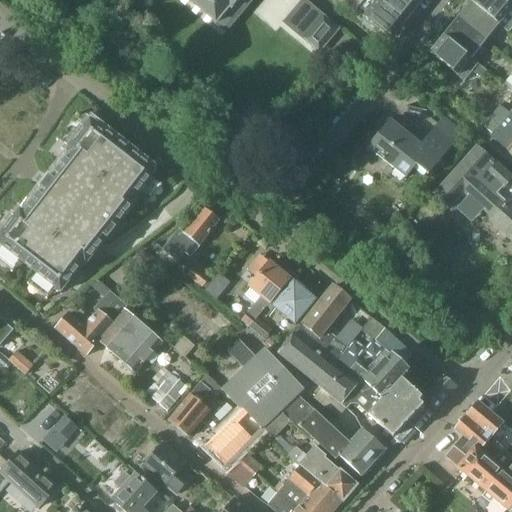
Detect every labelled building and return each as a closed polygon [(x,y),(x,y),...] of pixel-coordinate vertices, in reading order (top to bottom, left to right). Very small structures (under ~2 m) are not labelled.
[(195,0),(209,12),(219,0),(195,0)] [(376,0),(362,0),(364,1),(356,11),(364,19),(365,25),(375,27),(390,40),(403,23),(376,0)] [(376,0),(403,23),(417,6),(410,0),(376,0)] [(500,0),(472,0),(470,4),(497,25),(511,8),(500,0)] [(511,0),(500,0),(511,8),(511,6),(511,0)] [(470,4),(456,21),(483,42),(497,25),(470,4)] [(319,55),(339,32),(323,19),(304,42),(319,55)] [(456,21),(443,38),(469,59),(470,58),(483,42),(456,21)] [(469,59),(443,38),(429,55),(456,76),(463,67),(470,73),(471,72),(481,79),(487,72),(470,58),(469,59)] [(511,74),(502,86),(511,93),(511,74)] [(488,119),(497,127),(509,114),(499,106),(488,119)] [(511,109),(509,114),(497,127),(490,135),(501,146),(507,139),(511,143),(511,109)] [(443,117),(420,145),(390,121),(367,148),(405,180),(416,167),(428,177),(463,133),(443,117)] [(42,189),(22,214),(20,212),(21,212),(19,210),(17,212),(17,213),(0,235),(0,245),(58,291),(60,293),(62,291),(61,291),(83,263),(83,264),(85,266),(87,264),(86,264),(94,254),(133,204),(135,202),(133,201),(132,201),(132,200),(153,173),(155,171),(153,170),(153,171),(91,122),(89,120),(88,122),(67,150),(66,149),(65,151),(67,153),(67,152),(69,154),(49,179),(48,178),(40,188),(42,189)] [(511,179),(494,163),(474,146),(469,151),(482,164),(479,167),(472,160),(452,176),(455,180),(446,188),(455,198),(478,179),(479,179),(468,191),(494,216),(489,222),(511,243),(511,200),(510,199),(505,204),(489,188),(495,181),(502,188),(511,179)] [(190,259),(220,222),(204,209),(183,233),(179,229),(161,250),(177,263),(184,254),(190,259)] [(249,329),(258,318),(266,308),(274,298),(289,280),(269,263),(268,264),(259,255),(246,271),(256,279),(249,288),(261,297),(240,322),(249,329)] [(210,279),(194,266),(186,276),(202,289),(210,279)] [(277,300),(274,298),(266,308),(270,312),(273,308),(294,325),(317,302),(293,282),(277,300)] [(343,351),(346,348),(326,332),(350,301),(332,286),(301,325),(302,326),(279,355),(315,384),(333,362),(334,363),(343,352),(343,351)] [(86,358),(99,342),(123,310),(126,307),(109,292),(93,310),(97,313),(84,327),(69,314),(55,330),(86,358)] [(123,310),(99,342),(135,374),(162,344),(123,310)] [(258,318),(249,329),(263,341),(273,332),(258,318)] [(0,344),(13,331),(0,319),(0,344)] [(374,342),(384,329),(371,319),(361,331),(374,342)] [(231,466),(244,453),(264,433),(273,441),(292,421),(299,428),(335,461),(338,459),(359,478),(360,477),(363,479),(369,472),(369,468),(375,461),(379,461),(385,454),(383,452),(384,451),(363,430),(354,440),(347,434),(343,439),(314,412),(299,397),(305,391),(264,349),(255,358),(239,341),(227,352),(243,369),(220,391),(240,412),(223,430),(210,443),(206,447),(228,469),(231,466)] [(15,352),(7,361),(24,376),(33,367),(15,352)] [(418,403),(428,391),(421,385),(390,355),(365,382),(352,371),(358,363),(343,352),(334,363),(333,362),(315,384),(321,389),(340,405),(345,409),(350,405),(357,404),(368,415),(368,416),(398,444),(427,412),(418,403)] [(433,371),(421,385),(428,391),(418,403),(427,412),(431,415),(455,389),(441,375),(439,377),(433,371)] [(171,374),(150,398),(167,413),(188,389),(171,374)] [(191,396),(168,422),(188,438),(210,413),(200,404),(211,392),(210,391),(216,385),(206,376),(200,383),(190,396),(191,396)] [(340,405),(321,389),(313,399),(337,419),(346,410),(340,405)] [(492,461),(503,448),(490,438),(501,424),(477,403),(454,430),(463,438),(446,459),(480,489),(498,467),(492,461)] [(44,439),(56,450),(78,425),(66,414),(44,439)] [(202,434),(210,443),(223,430),(215,422),(202,434)] [(192,479),(187,475),(181,470),(185,465),(160,445),(141,468),(177,497),(192,479)] [(288,456),(300,467),(341,503),(356,487),(356,486),(340,470),(339,472),(325,460),(326,458),(314,448),(313,449),(306,457),(295,447),(288,456)] [(511,478),(507,474),(511,467),(511,456),(503,448),(492,461),(498,467),(480,489),(506,511),(511,503),(511,478)] [(0,491),(1,492),(10,483),(39,509),(58,487),(19,452),(8,465),(0,457),(0,491)] [(244,453),(231,466),(239,473),(234,478),(243,487),(260,468),(244,453)] [(300,467),(277,494),(296,511),(301,506),(308,511),(333,511),(341,503),(300,467)] [(121,491),(112,501),(123,511),(147,511),(144,509),(157,495),(136,475),(131,479),(124,472),(113,484),(121,491)] [(296,511),(277,494),(267,506),(273,511),(308,511),(301,506),(296,511)] [(248,511),(233,499),(222,511),(248,511)]
